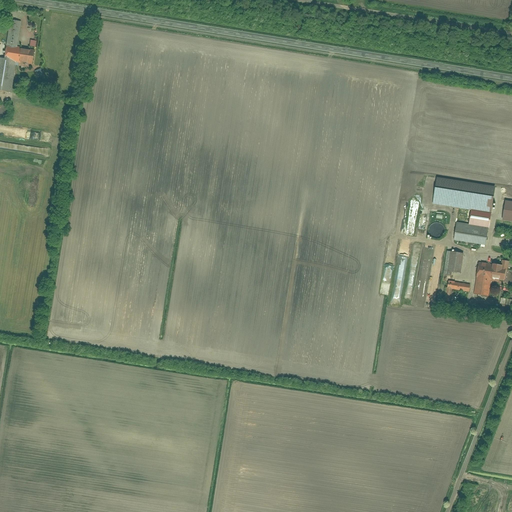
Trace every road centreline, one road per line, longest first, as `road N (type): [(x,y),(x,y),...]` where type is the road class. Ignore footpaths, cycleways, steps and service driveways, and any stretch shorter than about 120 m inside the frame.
road 1 (tertiary): [(34,0),(511,76)]
road 2 (unclassified): [(511,33),(302,0)]
road 3 (unclassified): [(511,343),(447,511)]
